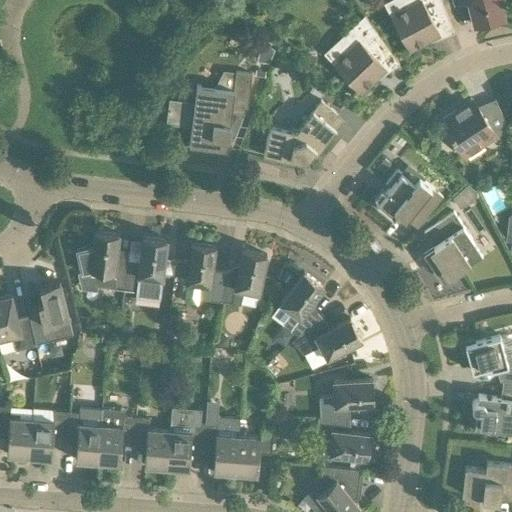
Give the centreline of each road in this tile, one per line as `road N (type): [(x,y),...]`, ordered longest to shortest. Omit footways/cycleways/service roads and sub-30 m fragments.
road 1 (residential): [(294,225),(367,136),(439,76),(511,55)]
road 2 (residential): [(294,225),(46,185)]
road 3 (residential): [(401,511),(412,387),(403,330)]
road 4 (residential): [(171,511),(0,497)]
road 5 (residential): [(403,330),(370,285),(294,225)]
